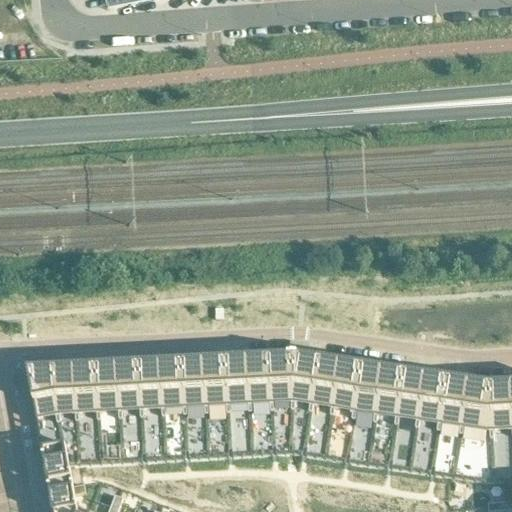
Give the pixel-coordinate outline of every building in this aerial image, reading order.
[(106,0),(108,11),(168,0),(106,0)] [(299,359),(293,360),(295,407),(297,407),(312,409),(313,409),(320,363),(299,359)] [(293,360),(271,361),(273,408),(275,408),(293,407),(295,407),(293,360)] [(271,361),(249,362),(252,409),(253,409),(272,408),(273,408),(271,361)] [(249,362),(227,363),(230,410),(231,410),(250,409),(252,409),(249,362)] [(227,363),(206,364),(208,411),(210,411),(228,410),(230,410),(227,363)] [(320,363),(313,409),(315,410),(333,412),(335,412),(341,366),(320,363)] [(206,364),(184,365),(187,413),(188,412),(206,411),(208,411),(206,364)] [(184,365),(163,366),(165,414),(167,414),(185,413),(187,413),(184,365)] [(163,366),(141,367),(143,415),(145,415),(163,414),(165,414),(163,366)] [(341,366),(335,412),(336,413),(354,415),(356,416),(363,369),(341,366)] [(141,367),(119,369),(122,416),(124,416),(142,415),(143,415),(141,367)] [(119,369),(98,370),(100,417),(102,417),(120,416),(122,416),(119,369)] [(363,369),(356,416),(358,416),(375,419),(377,419),(384,372),(363,369)] [(98,370),(76,371),(79,418),(80,418),(98,417),(100,417),(98,370)] [(76,371),(52,372),(61,419),(77,418),(79,418),(76,371)] [(52,372),(29,373),(38,423),(57,420),(61,419),(52,372)] [(384,372),(377,419),(379,419),(397,422),(399,422),(406,375),(384,372)] [(406,375),(399,422),(401,422),(418,425),(420,425),(427,379),(406,375)] [(427,379),(420,425),(421,425),(439,428),(442,428),(449,382),(427,379)] [(449,382),(442,428),(443,429),(462,431),(463,432),(470,385),(449,382)] [(470,385),(463,432),(465,432),(489,436),(491,436),(494,435),(491,388),(470,385)] [(511,387),(492,388),(491,388),(494,435),(495,435),(511,434),(511,387)] [(57,420),(38,423),(43,453),(67,449),(70,470),(296,458),(487,486),(504,485),(511,484),(511,434),(495,435),(494,435),(491,436),(489,436),(465,432),(463,432),(462,431),(443,429),(442,428),(439,428),(421,425),(420,425),(418,425),(401,422),(399,422),(397,422),(379,419),(377,419),(375,419),(358,416),(356,416),(354,415),(336,413),(335,412),(333,412),(315,410),(313,409),(312,409),(297,407),(295,407),(293,407),(275,408),(273,408),(272,408),(253,409),(252,409),(250,409),(231,410),(230,410),(228,410),(210,411),(208,411),(206,411),(188,412),(187,413),(185,413),(167,414),(165,414),(163,414),(145,415),(143,415),(142,415),(124,416),(122,416),(120,416),(102,417),(100,417),(98,417),(80,418),(79,418),(77,418),(61,419),(57,420)] [(67,449),(43,453),(49,485),(72,481),(70,470),(67,449)] [(72,481),(49,485),(50,489),(51,494),(54,511),(68,511),(78,510),(74,490),(73,485),(72,481)] [(116,498),(112,509),(119,511),(120,511),(124,502),(116,498)]
